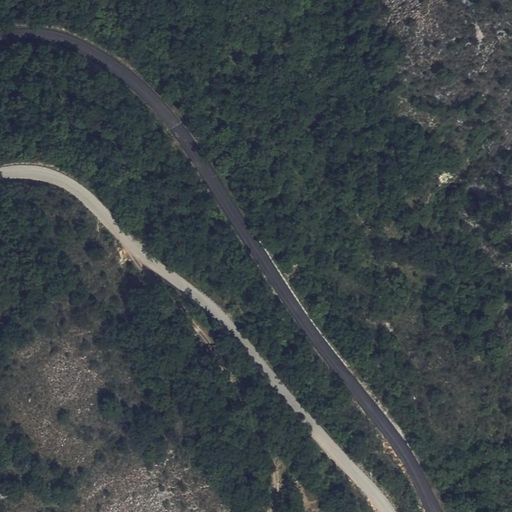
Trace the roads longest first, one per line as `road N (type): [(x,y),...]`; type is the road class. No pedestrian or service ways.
road 1 (secondary): [(432,511),(385,425),(142,87),(63,38),(0,37)]
road 2 (tertiary): [(386,511),(242,336),(79,189),(52,175),(0,172)]
road 3 (track): [(131,238),(141,269),(192,321),(269,447),(273,511)]
